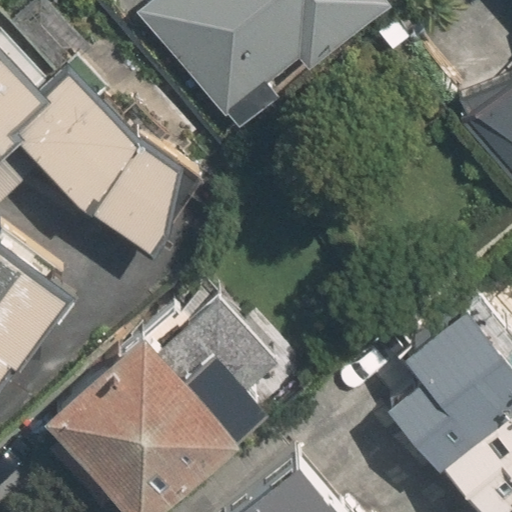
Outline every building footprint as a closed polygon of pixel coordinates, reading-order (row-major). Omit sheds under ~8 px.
[(142,0),(140,3),(222,98),(335,0),(142,0)] [(20,127),(45,154),(82,193),(156,237),(175,151),(79,49),(55,72),(0,13),(0,196),(27,171),(2,145),(20,127)] [(511,48),(506,54),(496,43),(447,86),(511,160),(511,48)] [(0,366),(65,275),(0,229),(0,366)] [(150,309),(46,396),(135,503),(298,366),(217,269),(158,319),(150,309)] [(511,511),(511,327),(469,282),(405,343),(420,359),(387,390),(446,453),(492,502),(511,483),(511,508),(507,511),(511,511)] [(357,511),(299,443),(233,498),(244,511),(357,511)]
